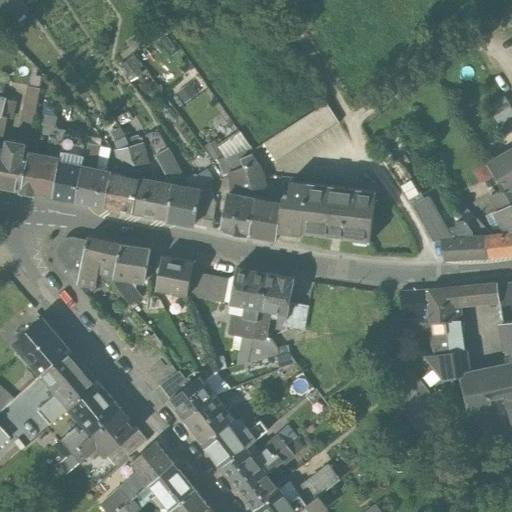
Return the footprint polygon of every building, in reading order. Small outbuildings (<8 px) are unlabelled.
[(0,0),(0,5),(8,15),(16,8),(21,15),(40,0),(0,0)] [(29,87),(27,100),(19,133),(32,135),(40,90),(29,87)] [(10,102),(0,99),(0,147),(6,118),(11,119),(13,113),(8,112),(10,102)] [(316,110),(264,144),(276,163),(329,130),(316,110)] [(125,136),(116,123),(111,127),(113,130),(110,132),(118,149),(129,147),(128,143),(125,136)] [(47,158),(34,156),(35,150),(41,146),(42,137),(32,135),(29,155),(22,191),(54,197),(60,164),(60,163),(66,131),(55,128),(54,136),(50,136),(47,158)] [(74,166),(60,163),(60,164),(54,197),(77,202),(82,168),(85,158),(87,144),(81,142),(82,137),(76,136),(72,157),(74,166)] [(0,149),(0,186),(22,191),(29,155),(24,154),(26,143),(8,140),(6,150),(0,149)] [(102,147),(87,144),(85,158),(99,161),(102,147)] [(143,144),(129,147),(134,162),(147,159),(143,144)] [(127,177),(105,173),(100,206),(133,213),(139,179),(138,179),(134,162),(129,147),(118,149),(116,149),(120,165),(123,164),(127,177)] [(185,179),(169,149),(156,156),(172,186),(183,188),(185,179)] [(511,149),(487,165),(502,190),(504,195),(511,190),(511,149)] [(246,150),(218,161),(223,175),(245,168),(257,164),(250,155),(248,156),(246,151),(247,150),(246,150)] [(152,175),(147,159),(134,162),(138,179),(139,179),(133,213),(166,219),(172,186),(151,182),(152,175)] [(424,194),(402,161),(388,170),(409,202),(424,194)] [(269,201),(260,171),(257,164),(245,168),(255,199),(249,236),(278,240),(279,232),(278,232),(279,229),(283,204),(282,203),(269,201)] [(105,173),(82,168),(77,202),(100,206),(105,173)] [(245,168),(223,175),(225,181),(232,179),(233,185),(239,186),(242,196),(255,199),(245,168)] [(290,182),(288,197),(283,196),(282,203),(283,204),(279,229),(303,232),(309,183),(290,182)] [(376,191),(309,183),(303,232),(303,235),(304,235),(305,232),(369,239),(369,243),(370,243),(376,191)] [(183,188),(172,186),(166,219),(195,225),(197,217),(201,192),(183,188)] [(502,190),(496,193),(494,190),(490,192),(500,210),(511,205),(505,195),(504,195),(502,190)] [(217,203),(208,191),(201,192),(197,217),(214,220),(217,203)] [(451,193),(441,199),(451,215),(452,216),(458,212),(462,210),(451,193)] [(242,196),(237,199),(227,200),(222,230),(249,236),(255,199),(242,196)] [(442,220),(429,197),(412,206),(421,218),(434,241),(441,241),(444,259),(489,257),(485,237),(473,237),(473,232),(468,226),(458,212),(452,216),(451,215),(442,220)] [(500,210),(496,212),(506,234),(507,235),(511,234),(511,206),(511,205),(500,210)] [(506,234),(492,236),(477,220),(468,226),(473,232),(473,237),(485,237),(489,257),(511,254),(511,234),(507,235),(506,234)] [(123,244),(88,237),(87,242),(84,257),(78,284),(96,288),(99,273),(116,276),(116,275),(123,244)] [(58,253),(60,259),(70,273),(72,272),(79,256),(84,257),(87,242),(72,238),(67,240),(62,243),(59,248),(58,253)] [(150,249),(123,244),(116,275),(145,281),(150,249)] [(194,262),(163,257),(156,290),(187,296),(192,272),(194,262)] [(265,274),(236,269),(230,302),(235,303),(229,334),(242,337),(253,339),(265,274)] [(229,279),(192,272),(187,296),(225,303),(229,279)] [(294,280),(265,274),(253,339),(266,341),(266,338),(271,313),(278,314),(278,318),(285,320),(287,320),(290,302),(294,280)] [(511,293),(510,283),(497,284),(499,300),(498,300),(511,360),(511,293)] [(497,284),(458,288),(460,304),(498,300),(499,300),(497,284)] [(132,287),(123,294),(134,308),(138,306),(135,302),(140,299),(132,287)] [(460,304),(458,288),(427,291),(430,314),(431,324),(461,322),(460,304)] [(19,291),(3,304),(14,316),(29,303),(19,291)] [(427,291),(400,292),(403,319),(430,314),(427,291)] [(309,306),(290,302),(287,320),(285,320),(284,326),(305,330),(309,306)] [(43,318),(14,343),(41,375),(69,349),(43,318)] [(461,322),(431,324),(436,356),(451,354),(465,350),(461,322)] [(177,373),(149,336),(132,350),(159,386),(160,385),(177,373)] [(253,339),(242,337),(237,365),(249,362),(253,339)] [(266,341),(253,339),(249,362),(278,355),(290,353),(288,346),(278,348),(271,339),(266,338),(266,341)] [(99,383),(69,349),(41,375),(59,396),(70,409),(99,383)] [(465,350),(451,354),(455,378),(460,377),(460,376),(468,374),(465,350)] [(511,364),(468,374),(460,376),(460,377),(467,411),(511,401),(511,364)] [(177,373),(160,385),(168,395),(170,393),(187,380),(186,379),(180,371),(177,373)] [(187,380),(170,393),(173,397),(170,399),(186,420),(215,396),(200,376),(192,382),(188,377),(186,379),(187,380)] [(409,382),(391,396),(410,420),(427,406),(409,382)] [(99,383),(70,409),(87,427),(80,432),(76,427),(54,445),(66,458),(72,453),(121,409),(99,383)] [(0,385),(0,413),(11,403),(14,400),(0,385)] [(240,385),(228,390),(235,398),(244,392),(240,385)] [(25,419),(3,438),(18,455),(70,409),(59,396),(29,423),(25,419)] [(215,396),(186,420),(200,438),(230,414),(215,396)] [(511,401),(467,411),(489,438),(511,432),(511,401)] [(0,413),(0,432),(21,415),(11,403),(0,413)] [(442,425),(427,406),(410,420),(426,439),(442,425)] [(121,409),(72,453),(79,461),(97,446),(106,456),(119,445),(138,429),(121,409)] [(230,414),(200,438),(223,467),(247,447),(267,429),(260,421),(249,430),(247,427),(238,435),(229,423),(234,419),(230,414)] [(294,439),(285,428),(279,434),(287,445),(294,439)] [(138,429),(119,445),(129,457),(148,440),(138,429)] [(247,447),(223,467),(237,486),(287,445),(279,434),(268,443),(267,448),(256,458),(247,447)] [(312,458),(295,438),(294,439),(287,445),(295,455),(293,456),(301,466),(312,458)] [(156,441),(132,462),(139,470),(99,504),(105,511),(117,511),(120,510),(174,463),(156,441)] [(287,445),(237,486),(252,505),(277,485),(285,479),(278,469),(293,456),(295,455),(287,445)] [(174,463),(120,510),(122,511),(133,511),(150,497),(151,498),(157,493),(171,509),(194,489),(194,488),(174,463)] [(290,481),(280,489),(277,485),(252,505),(257,511),(298,511),(319,496),(340,479),(329,464),(297,489),(290,481)] [(171,509),(167,511),(205,511),(209,508),(194,489),(171,509)] [(319,496),(298,511),(321,511),(328,507),(319,496)]
